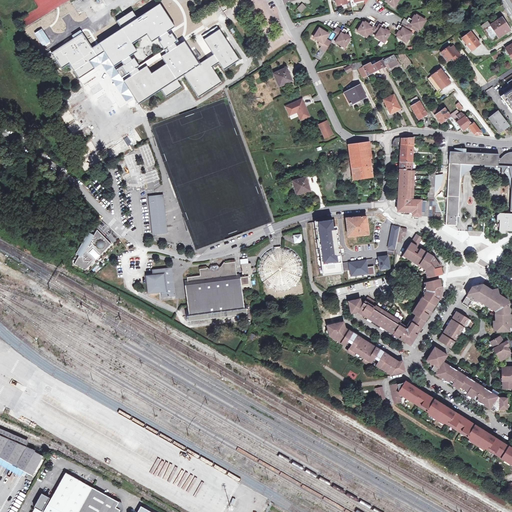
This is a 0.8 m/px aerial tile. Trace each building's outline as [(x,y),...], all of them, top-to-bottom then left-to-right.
[(184,0),(172,0),(182,17),(191,12),(184,0)] [(122,28),(99,43),(104,52),(105,53),(109,58),(114,66),(121,62),(130,56),(137,51),(133,45),(148,34),(152,41),(160,37),(168,31),(175,27),(160,3),(137,18),(133,11),(117,21),(122,28)] [(301,13),(306,7),(302,3),(297,9),(301,13)] [(407,27),(411,29),(415,31),(417,29),(420,31),(426,21),(417,16),(416,17),(414,21),(412,20),(410,19),(407,22),(409,23),(407,27)] [(60,32),(59,22),(50,17),(35,27),(44,42),(60,32)] [(481,27),(487,22),(484,17),(477,22),(481,27)] [(490,26),(487,22),(481,27),(491,43),(510,31),(501,18),(490,26)] [(369,26),(365,24),(364,23),(358,32),(367,38),(369,35),(372,36),(374,32),(377,28),(374,26),(375,25),(372,22),(370,25),(369,26)] [(391,35),(389,34),(385,31),(386,30),(387,27),(384,25),(383,27),(379,24),(377,28),(374,32),(378,35),(375,38),(385,44),(391,35)] [(397,29),(400,31),(401,32),(398,36),(397,38),(406,44),(412,34),(409,32),(411,29),(407,27),(403,24),(401,27),(399,26),(397,29)] [(200,64),(184,74),(200,97),(223,82),(213,67),(220,62),(225,69),(230,66),(238,60),(240,59),(220,28),(205,38),(215,54),(200,64)] [(351,39),(350,39),(345,36),(346,35),(348,32),(344,30),(343,32),(339,29),(338,31),(336,34),(334,37),(338,39),(336,42),(346,48),(351,39)] [(315,39),(318,41),(320,42),(319,44),(318,45),(322,47),(321,49),(326,52),(331,43),(326,40),(329,35),(320,30),(315,39)] [(169,51),(177,45),(175,42),(177,41),(172,33),(170,35),(168,31),(160,37),(162,40),(160,42),(165,49),(167,48),(169,51)] [(471,51),(479,45),(470,32),(461,39),(471,51)] [(90,61),(104,52),(99,43),(91,48),(82,34),(51,54),(61,69),(68,64),(78,80),(94,69),(94,68),(90,62),(90,61)] [(184,74),(200,64),(185,41),(177,45),(169,51),(162,56),(167,63),(151,73),(147,66),(139,71),(131,76),(124,81),(139,104),(162,89),(167,97),(182,87),(177,79),(184,74)] [(446,62),(449,60),(452,57),(455,61),(459,57),(453,49),(449,52),(448,50),(447,48),(439,54),(446,62)] [(109,58),(105,53),(90,62),(94,68),(97,66),(98,68),(95,70),(94,69),(78,80),(82,85),(109,67),(105,61),(109,58)] [(129,73),(131,76),(139,71),(137,67),(139,66),(134,59),(132,60),(130,56),(121,62),(124,65),(121,67),(126,74),(129,73)] [(398,69),(401,67),(394,57),(392,58),(391,58),(384,62),(386,67),(387,68),(395,64),(398,69)] [(383,68),(386,67),(384,62),(382,59),(379,61),(380,63),(377,64),(375,61),(363,67),(367,75),(382,67),(383,68)] [(240,63),(238,60),(230,66),(232,69),(240,63)] [(363,67),(361,63),(343,67),(345,69),(351,66),(352,71),(359,70),(363,77),(367,75),(363,67)] [(280,87),(292,81),(286,69),(274,75),(280,87)] [(438,93),(450,83),(440,70),(428,80),(438,93)] [(511,74),(505,79),(509,86),(503,89),(506,93),(501,96),(511,112),(511,111),(511,74)] [(356,101),(360,99),(361,101),(363,100),(362,98),(366,96),(360,86),(350,91),(356,101)] [(69,108),(88,97),(82,87),(63,98),(69,108)] [(395,112),(401,109),(394,95),(384,100),(389,111),(394,108),(395,112)] [(418,120),(427,115),(417,98),(411,101),(413,105),(411,107),(418,120)] [(293,103),(285,106),(289,115),(297,111),(301,120),(309,116),(302,99),(295,102),(296,104),(294,104),(293,103)] [(75,118),(86,112),(80,102),(69,109),(75,118)] [(67,108),(59,113),(65,124),(74,119),(67,108)] [(448,119),(458,132),(461,130),(453,119),(451,116),(450,117),(445,109),(441,112),(439,109),(433,113),(440,124),(448,119)] [(456,111),(450,115),(451,116),(453,119),(460,114),(456,111)] [(500,133),(509,126),(497,112),(489,118),(500,133)] [(464,116),(460,114),(453,119),(461,130),(463,133),(465,133),(468,132),(465,128),(467,127),(471,124),(464,116)] [(67,126),(73,135),(91,124),(86,115),(67,126)] [(332,134),(326,121),(318,125),(325,138),(332,134)] [(118,130),(99,140),(104,150),(108,148),(114,158),(130,149),(132,152),(136,149),(134,145),(142,141),(132,122),(122,127),(124,132),(120,134),(118,130)] [(475,134),(484,136),(473,123),(471,124),(467,127),(468,128),(469,127),(475,134)] [(82,141),(94,133),(90,128),(78,137),(82,141)] [(393,146),(401,147),(401,146),(413,147),(413,146),(413,138),(401,137),(396,138),(393,142),(393,146)] [(91,142),(79,149),(84,157),(96,150),(91,142)] [(368,142),(348,145),(354,180),(373,178),(368,142)] [(412,163),(413,147),(401,146),(401,147),(400,162),(412,163)] [(511,166),(511,152),(510,153),(508,153),(507,153),(505,154),(504,155),(503,156),(502,157),(501,158),(501,159),(498,159),(498,154),(489,153),(489,152),(482,151),(482,153),(466,152),(466,149),(455,148),(455,152),(450,151),(448,199),(447,203),(446,224),(457,225),(457,216),(458,216),(461,163),(511,166)] [(79,162),(83,170),(100,160),(96,153),(79,162)] [(400,169),(399,199),(403,199),(403,206),(409,206),(409,205),(417,206),(418,200),(417,200),(414,200),(415,170),(412,170),(406,170),(400,169)] [(435,171),(429,171),(428,198),(434,199),(435,188),(437,188),(439,186),(440,183),(441,179),(442,177),(436,176),(436,177),(435,177),(435,171)] [(298,195),(310,191),(306,178),(294,182),(298,195)] [(162,197),(151,198),(154,236),(164,235),(164,228),(166,228),(166,229),(168,229),(168,218),(165,218),(165,212),(167,211),(167,198),(162,198),(162,197)] [(418,200),(417,206),(415,216),(418,216),(419,216),(429,217),(429,211),(432,210),(432,207),(430,206),(430,202),(432,202),(435,202),(435,199),(434,199),(428,198),(428,201),(418,200)] [(403,211),(410,211),(413,211),(413,215),(413,216),(414,216),(415,216),(417,206),(409,205),(409,206),(403,206),(403,211)] [(501,234),(505,234),(505,231),(507,231),(511,231),(511,214),(499,213),(496,216),(496,220),(499,220),(498,231),(501,234)] [(368,235),(367,218),(346,219),(348,237),(368,235)] [(334,220),(310,223),(316,273),(340,270),(334,220)] [(112,244),(97,230),(94,235),(89,232),(76,254),(80,256),(75,264),(86,271),(96,260),(88,252),(93,247),(101,255),(112,244)] [(407,231),(400,230),(397,244),(402,245),(403,238),(406,238),(407,231)] [(294,243),(302,242),(301,234),(294,235),(294,243)] [(424,271),(425,278),(440,275),(439,267),(440,266),(433,255),(431,257),(419,249),(420,248),(417,246),(421,239),(415,235),(400,257),(404,259),(404,258),(424,271)] [(371,243),(355,244),(356,251),(371,250),(371,243)] [(257,273),(260,280),(264,286),(270,290),(277,292),(284,292),(291,289),(297,284),(301,278),(302,271),(301,263),(298,257),(293,251),(286,248),(282,248),(279,247),(272,249),(265,253),(260,258),(258,265),(257,273)] [(207,271),(202,272),(200,272),(201,280),(187,281),(188,285),(185,285),(188,305),(189,313),(189,317),(187,319),(189,321),(190,322),(208,320),(209,322),(209,325),(227,322),(226,320),(226,318),(245,315),(244,306),(243,300),(242,290),(250,289),(249,280),(253,279),(252,267),(242,269),(243,279),(238,279),(236,266),(225,267),(220,271),(217,270),(215,272),(213,271),(210,273),(207,270),(207,271)] [(152,271),(152,277),(145,277),(146,295),(160,294),(160,300),(174,299),(173,286),(171,283),(173,281),(172,270),(152,271)] [(413,310),(411,309),(410,311),(409,312),(414,315),(424,321),(427,316),(428,317),(431,313),(429,312),(436,300),(438,300),(440,287),(438,287),(437,279),(423,282),(424,290),(413,310)] [(508,300),(498,293),(492,290),(483,284),(471,286),(461,302),(467,306),(472,298),(473,296),(475,298),(494,310),(495,320),(493,320),(493,329),(501,329),(501,331),(510,330),(509,329),(509,319),(508,300)] [(356,313),(362,317),(397,338),(402,341),(406,334),(413,339),(424,321),(414,315),(411,322),(409,321),(405,321),(406,328),(404,329),(404,327),(399,325),(400,324),(374,307),(375,305),(365,299),(361,305),(360,305),(358,301),(347,303),(350,315),(356,313)] [(244,306),(245,315),(226,318),(226,320),(248,317),(246,306),(244,306)] [(467,317),(456,310),(447,325),(438,340),(449,347),(467,317)] [(189,317),(189,313),(186,314),(187,325),(209,322),(208,320),(190,322),(189,321),(187,319),(189,317)] [(344,330),(342,322),(326,326),(329,337),(349,350),(347,353),(369,366),(371,362),(393,376),(401,374),(398,362),(344,330)] [(409,346),(413,339),(406,334),(402,341),(409,346)] [(491,341),(494,347),(496,347),(499,351),(497,352),(501,359),(511,353),(507,346),(508,346),(506,341),(504,342),(500,336),(491,341)] [(469,397),(492,411),(493,408),(495,409),(494,410),(495,410),(495,411),(496,411),(497,411),(498,411),(498,410),(498,409),(506,409),(507,398),(499,398),(498,397),(500,394),(492,389),(491,392),(484,388),(486,385),(476,379),(474,382),(466,377),(468,374),(458,368),(456,371),(450,367),(452,364),(444,359),(445,357),(436,351),(435,352),(432,350),(428,357),(430,369),(434,371),(435,375),(455,388),(457,385),(460,387),(460,388),(467,393),(468,392),(471,394),(469,397)] [(504,381),(503,381),(503,388),(511,388),(511,367),(503,367),(503,376),(504,376),(504,381)] [(403,398),(455,431),(460,434),(509,465),(510,470),(511,469),(511,476),(511,449),(407,383),(397,386),(397,385),(390,386),(394,406),(402,404),(400,399),(403,398)] [(380,409),(387,407),(382,388),(375,390),(380,409)] [(0,457),(27,472),(34,476),(44,456),(36,451),(37,450),(28,447),(29,443),(0,431),(0,457)] [(0,457),(0,462),(25,476),(27,472),(0,457)] [(43,511),(50,500),(42,496),(34,509),(36,510),(34,511),(79,511),(92,488),(66,474),(61,483),(63,485),(59,492),(57,491),(52,499),(55,500),(51,508),(48,507),(45,511),(43,511)] [(92,488),(79,511),(119,511),(121,510),(117,507),(120,502),(92,488)]
